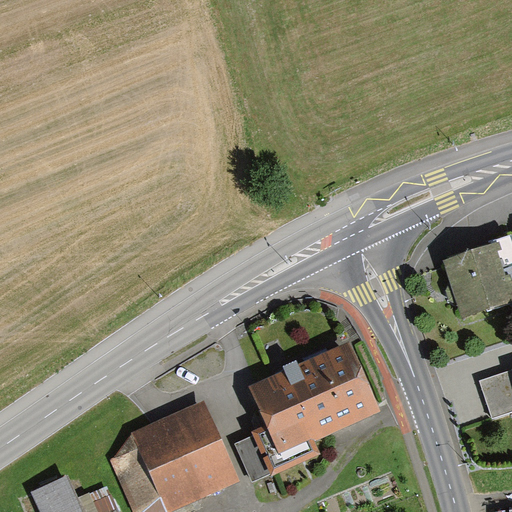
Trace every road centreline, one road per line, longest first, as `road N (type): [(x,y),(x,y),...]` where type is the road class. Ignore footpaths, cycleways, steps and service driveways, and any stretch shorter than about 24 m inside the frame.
road 1 (secondary): [(0,447),(231,296),(349,231)]
road 2 (tertiary): [(457,511),(422,397),(349,231)]
road 3 (secondary): [(349,231),(511,164)]
